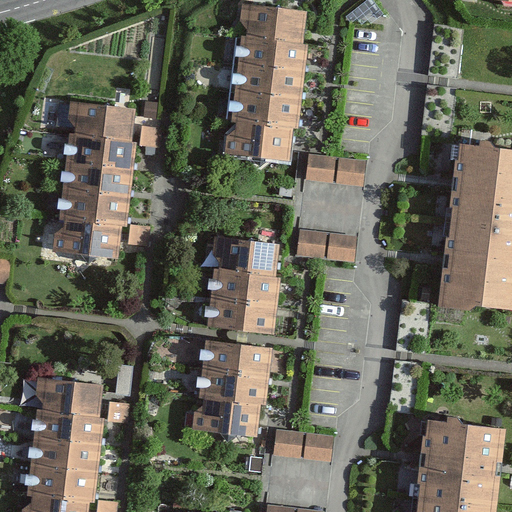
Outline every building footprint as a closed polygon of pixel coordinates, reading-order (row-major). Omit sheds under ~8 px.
[(304,11),(241,6),(240,21),(246,29),(245,40),(301,45),(304,11)] [(306,45),(301,45),(245,40),(240,39),(237,67),(304,72),(306,45)] [(301,99),(304,72),(237,67),(235,93),(301,99)] [(299,126),(301,99),(235,93),(233,120),(236,120),(293,125),(299,126)] [(134,108),(71,101),(69,120),(74,126),(73,135),(130,141),(134,108)] [(290,159),(293,125),(236,120),(236,128),(225,135),(224,154),(290,159)] [(135,142),(130,141),(73,135),(68,135),(64,165),(132,172),(135,142)] [(487,144),(457,140),(452,182),(448,221),(443,262),(438,308),(467,311),(475,304),(511,307),(511,152),(492,150),(487,144)] [(129,199),(132,172),(64,165),(62,192),(129,199)] [(126,226),(129,199),(62,192),(59,219),(64,220),(121,225),(126,226)] [(118,257),(121,225),(64,220),(64,226),(56,231),(54,251),(118,257)] [(300,254),(358,257),(359,229),(301,227),(300,254)] [(278,243),(217,236),(215,255),(218,262),(217,271),(274,277),(278,243)] [(0,277),(11,277),(12,251),(0,250),(0,277)] [(217,271),(213,270),(210,298),(276,305),(279,277),(274,277),(217,271)] [(273,332),(276,305),(210,298),(207,325),(273,332)] [(202,369),(267,375),(270,347),(204,341),(202,369)] [(199,396),(206,396),(258,401),(265,402),(267,375),(202,369),(199,396)] [(101,384),(38,378),(36,396),(41,403),(40,412),(97,418),(101,384)] [(255,434),(258,401),(206,396),(205,403),(194,410),(192,428),(255,434)] [(102,418),(97,418),(40,412),(35,411),(31,441),(99,448),(102,418)] [(456,417),(426,414),(417,497),(414,511),(494,511),(495,507),(505,429),(461,424),(456,417)] [(278,426),(276,453),(334,457),(336,430),(278,426)] [(96,475),(99,448),(31,441),(29,469),(96,475)] [(93,502),(96,475),(29,469),(26,496),(31,496),(89,502),(93,502)] [(87,511),(89,502),(31,496),(31,502),(23,508),(22,511),(87,511)] [(269,511),(327,511),(328,504),(270,502),(269,511)]
